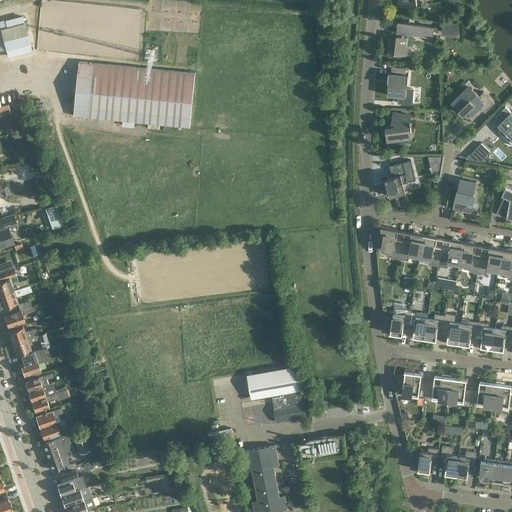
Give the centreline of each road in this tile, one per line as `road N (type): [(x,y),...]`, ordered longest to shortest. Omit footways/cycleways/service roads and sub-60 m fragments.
road 1 (residential): [(363,207),(375,0)]
road 2 (residential): [(413,494),(378,347)]
road 3 (residential): [(378,347),(363,207)]
road 4 (residential): [(511,366),(378,347)]
